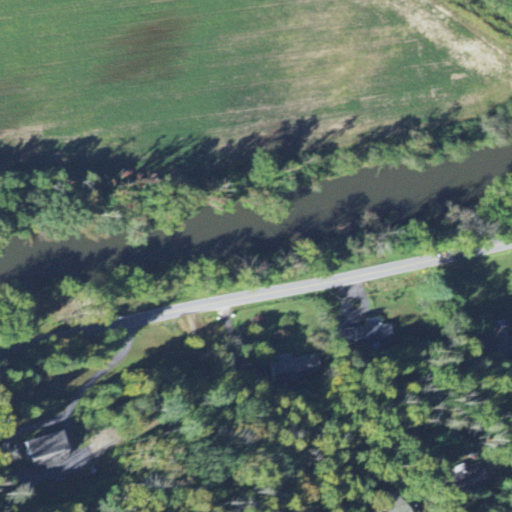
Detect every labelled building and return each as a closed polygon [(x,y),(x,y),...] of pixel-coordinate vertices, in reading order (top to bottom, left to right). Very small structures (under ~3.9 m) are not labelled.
[(341,348),(395,345),(394,326),(340,330),(341,348)] [(511,339),(506,340),(506,327),(487,328),(487,359),(511,358),(511,339)] [(316,354),(288,361),(287,355),(274,358),(275,364),(269,365),(274,385),(320,374),(316,354)] [(27,470),(40,465),(42,470),(55,466),(54,462),(62,459),(52,431),(17,443),(27,470)] [(439,480),(447,498),(485,482),(478,464),(439,480)] [(373,511),(404,511),(390,496),(373,511)]
